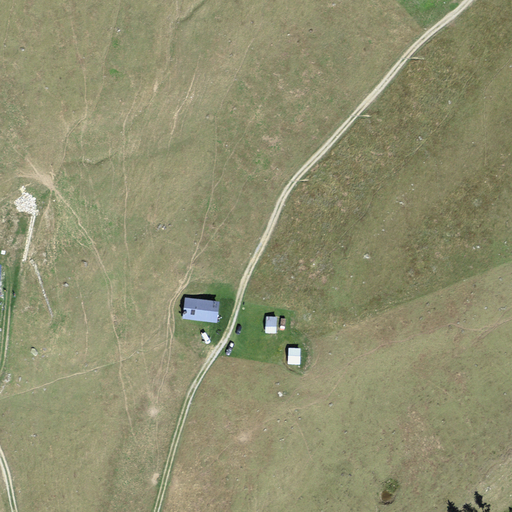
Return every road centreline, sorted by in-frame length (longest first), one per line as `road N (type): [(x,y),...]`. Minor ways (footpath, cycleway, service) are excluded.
road 1 (track): [(464,0),(285,190),(229,321)]
road 2 (track): [(229,321),(177,411),(149,511)]
